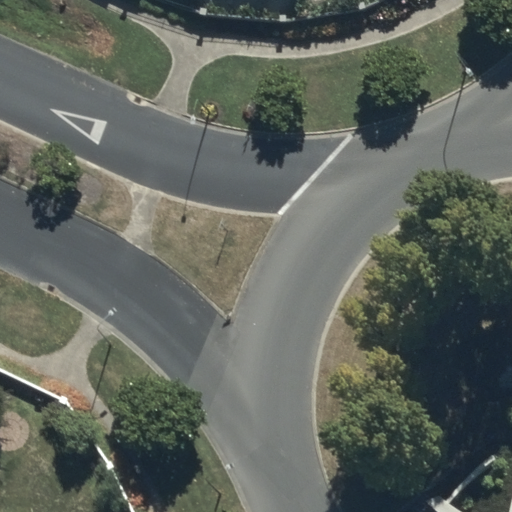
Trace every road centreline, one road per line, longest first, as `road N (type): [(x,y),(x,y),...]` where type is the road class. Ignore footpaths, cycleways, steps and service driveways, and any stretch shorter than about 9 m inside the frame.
road 1 (tertiary): [(0,79),(215,171),(363,188)]
road 2 (tertiary): [(266,426),(190,336),(126,289),(0,223)]
road 3 (tertiary): [(266,426),(267,359),(285,295),(317,236),(363,188)]
road 4 (tertiary): [(363,188),(452,138),(502,127)]
